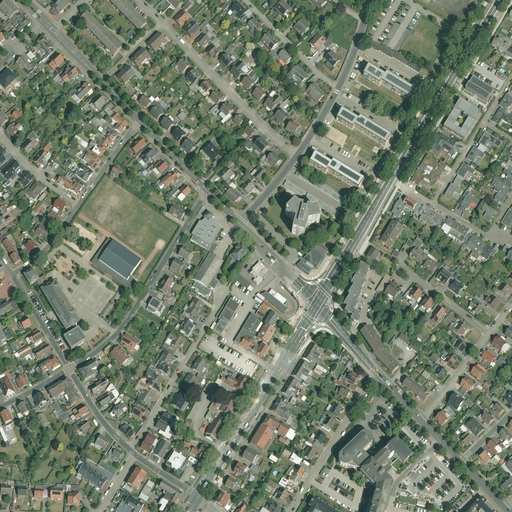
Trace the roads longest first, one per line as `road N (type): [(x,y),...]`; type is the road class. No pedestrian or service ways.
road 1 (tertiary): [(497,0),(318,304)]
road 2 (residential): [(70,369),(123,328),(207,191)]
road 3 (residential): [(306,135),(369,174),(398,128),(330,93)]
road 4 (residential): [(294,154),(162,21)]
road 5 (tertiary): [(294,340),(197,497)]
road 6 (residential): [(129,449),(223,293)]
road 7 (residential): [(375,373),(290,511)]
road 8 (residential): [(247,0),(333,88)]
